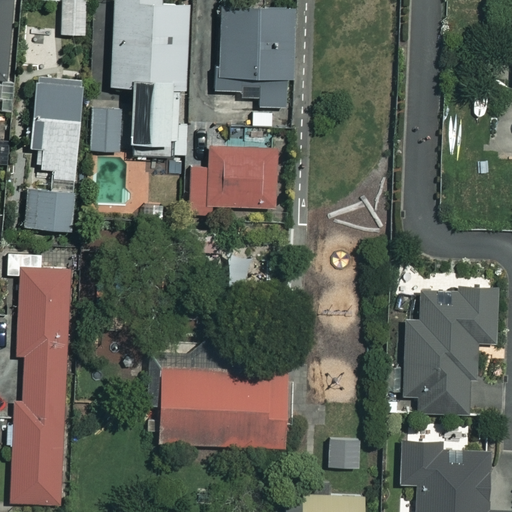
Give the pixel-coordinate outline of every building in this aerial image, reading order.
[(9,0),(0,0),(0,78),(2,78),(9,0)] [(82,33),(82,0),(58,0),(58,33),(82,33)] [(158,0),(108,0),(107,86),(125,86),(124,153),(183,154),(184,3),(158,3),(158,0)] [(386,0),(321,0),(320,82),(358,83),(359,64),(386,65),(386,0)] [(288,7),(216,5),(213,91),(255,92),(254,105),(280,106),(281,78),(286,79),(288,7)] [(394,148),(395,72),(372,72),(371,95),(352,94),(351,148),(394,148)] [(73,78),(29,78),(29,135),(35,135),(35,166),(48,167),(48,178),(72,178),(73,78)] [(117,106),(89,105),(88,149),(116,150),(117,106)] [(480,117),(445,116),(443,151),(479,153),(480,117)] [(210,213),(210,206),(244,206),(244,217),(272,217),(271,148),(204,148),(205,169),(186,169),(187,213),(210,213)] [(350,178),(312,177),(310,216),(348,218),(350,178)] [(69,191),(23,188),(21,227),(67,230),(69,191)] [(212,231),(180,230),(179,252),(212,252),(212,231)] [(40,252),(3,251),(2,276),(17,276),(14,355),(21,355),(19,400),(12,399),(11,424),(0,423),(0,443),(10,444),(7,501),(56,503),(66,267),(39,266),(40,252)] [(491,343),(493,288),(452,287),(452,292),(416,291),(415,324),(400,324),(399,393),(413,394),(413,412),(470,414),(472,342),(491,343)] [(279,445),(281,357),(241,357),(241,367),(156,365),(155,443),(279,445)] [(437,442),(396,443),(397,484),(412,483),(413,505),(399,505),(399,511),(511,511),(511,510),(485,511),(484,448),(437,449),(437,442)] [(366,511),(367,493),(286,491),(285,511),(366,511)]
